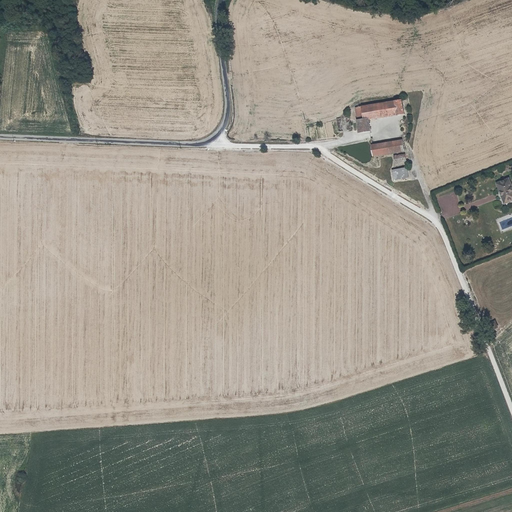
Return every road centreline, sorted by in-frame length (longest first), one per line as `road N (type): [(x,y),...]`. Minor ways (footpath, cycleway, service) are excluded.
road 1 (residential): [(438,231),(313,146),(209,144)]
road 2 (tertiary): [(209,144),(0,138)]
road 3 (track): [(511,408),(438,231)]
road 4 (tertiary): [(224,0),(230,111),(209,144)]
